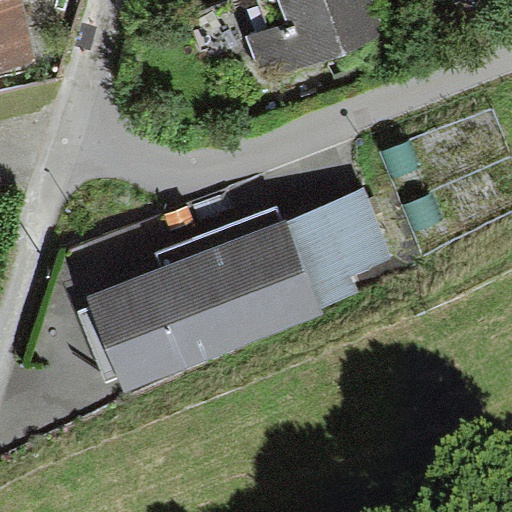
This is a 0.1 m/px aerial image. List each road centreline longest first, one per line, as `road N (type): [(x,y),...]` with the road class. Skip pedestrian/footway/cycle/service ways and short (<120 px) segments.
road 1 (residential): [(103,0),(71,101),(114,156),(178,171),(282,141),(511,53)]
road 2 (track): [(71,101),(0,308)]
